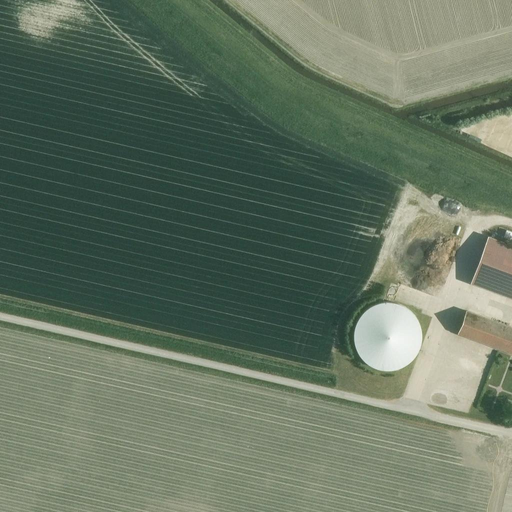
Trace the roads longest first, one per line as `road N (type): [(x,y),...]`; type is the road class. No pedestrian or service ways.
road 1 (unclassified): [(511,434),(0,316)]
road 2 (track): [(204,0),(307,82),(511,173)]
